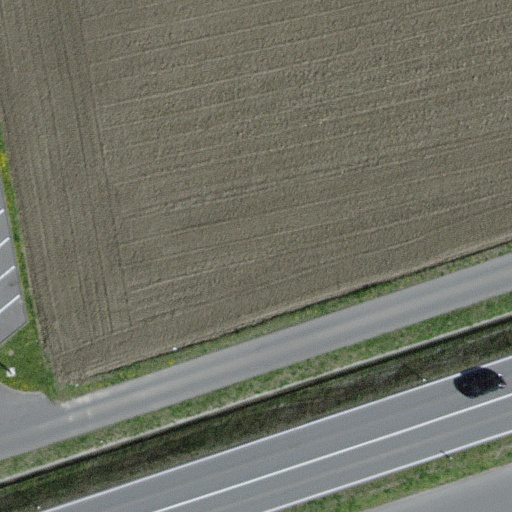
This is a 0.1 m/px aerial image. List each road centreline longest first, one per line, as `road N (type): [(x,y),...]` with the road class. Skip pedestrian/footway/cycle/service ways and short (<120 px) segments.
road 1 (unclassified): [(0,441),(511,270)]
road 2 (secondary): [(511,389),(146,511)]
